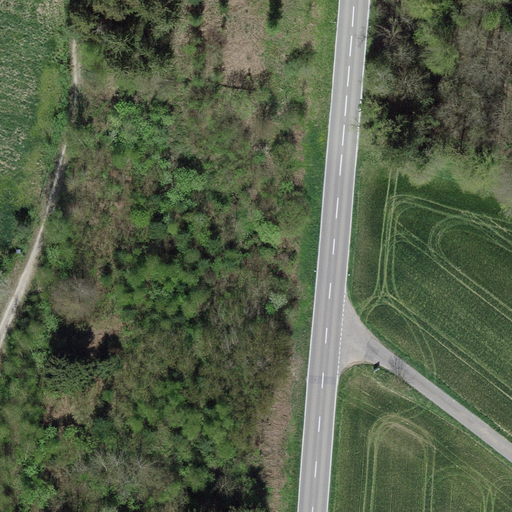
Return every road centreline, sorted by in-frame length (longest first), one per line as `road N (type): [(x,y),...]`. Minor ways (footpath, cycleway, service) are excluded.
road 1 (tertiary): [(354,0),(311,511)]
road 2 (track): [(0,332),(35,217),(12,27),(0,22)]
